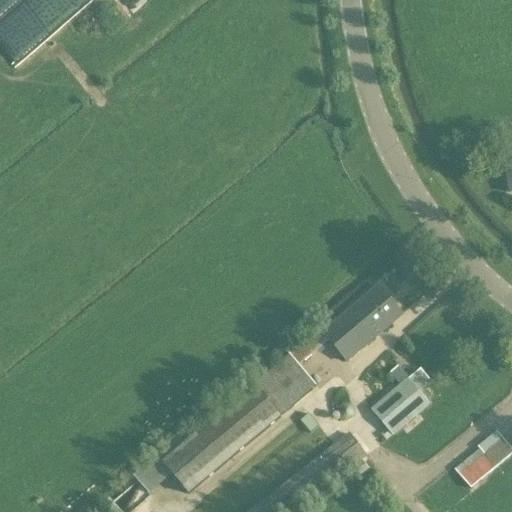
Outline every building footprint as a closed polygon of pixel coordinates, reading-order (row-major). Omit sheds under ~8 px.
[(13,0),(35,24),(62,0),(13,0)] [(120,0),(127,8),(136,0),(120,0)] [(346,362),(401,315),(378,288),(323,335),(346,362)] [(255,388),(163,464),(189,495),(281,418),(315,389),(298,368),(311,357),(301,345),(280,362),(282,364),(255,387),(255,388)] [(400,387),(372,411),(391,436),(400,429),(418,414),(428,405),(416,391),(428,381),(420,371),(419,370),(407,381),(397,369),(389,375),(400,387)] [(346,407),(345,407),(344,407),(343,407),(343,408),(342,408),(341,408),(341,409),(340,409),(340,410),(339,411),(339,412),(339,413),(338,413),(338,414),(338,415),(338,416),(339,417),(339,418),(339,419),(340,419),(340,420),(341,420),(341,421),(342,421),(343,422),(344,422),(345,422),(346,422),(347,422),(348,422),(349,422),(349,421),(350,421),(351,421),(351,420),(352,420),(352,419),(353,418),(353,417),(353,416),(353,415),(354,415),(354,414),(353,414),(353,413),(353,412),(353,411),(352,411),(352,410),(351,409),(350,408),(349,408),(348,407),(347,407),(346,407)] [(318,428),(308,415),(300,422),(310,434),(318,428)] [(479,451),(419,501),(428,511),(440,511),(511,454),(511,452),(497,433),(478,449),(479,451)] [(359,462),(365,456),(349,435),(250,511),(293,511),(351,468),(359,462)] [(359,462),(351,468),(358,477),(366,471),(359,462)]
